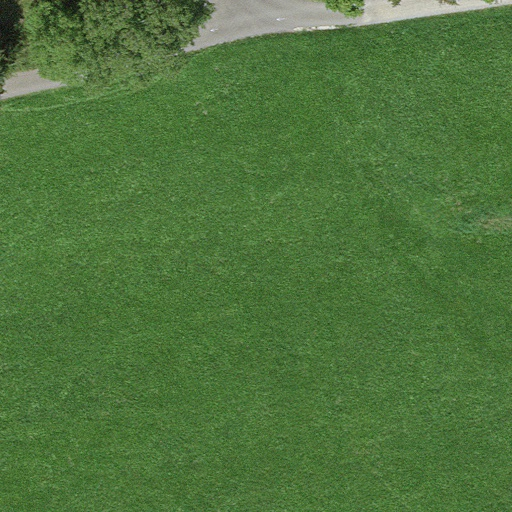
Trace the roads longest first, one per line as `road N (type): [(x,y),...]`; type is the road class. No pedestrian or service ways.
road 1 (track): [(230,30),(0,86)]
road 2 (track): [(462,0),(230,30)]
